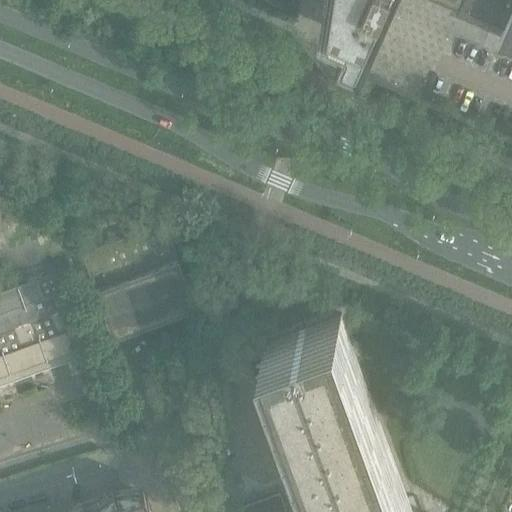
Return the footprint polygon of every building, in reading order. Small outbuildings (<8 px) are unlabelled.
[(330,0),(330,9),(350,18),(348,24),(343,34),(368,45),(372,35),(375,29),(387,0),(442,0),(446,1),(461,8),(464,0),(330,0)] [(111,335),(139,325),(195,305),(164,221),(81,251),(111,335)] [(0,383),(85,352),(62,289),(59,279),(55,269),(36,276),(0,288),(0,383)] [(408,511),(400,487),(344,334),(338,318),(343,316),(342,313),(265,341),(266,344),(271,342),(307,440),(333,511),(408,511)] [(152,511),(146,495),(141,482),(138,483),(117,491),(115,492),(86,503),(83,503),(59,511),(152,511)] [(288,511),(281,491),(224,511),(288,511)]
